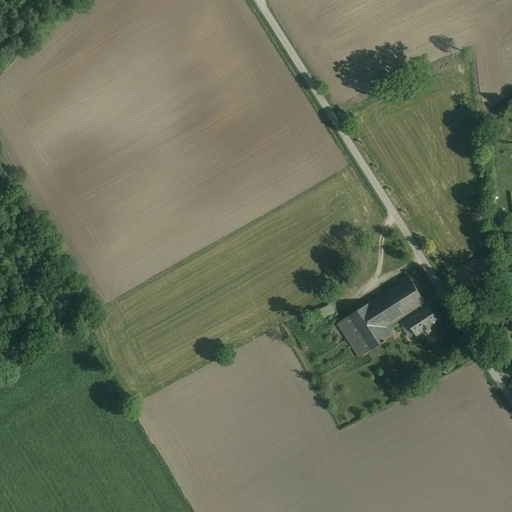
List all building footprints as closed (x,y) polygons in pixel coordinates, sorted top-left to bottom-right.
[(480,258),(449,274),(459,294),(491,278),(480,258)] [(407,279),(388,292),(408,320),(427,307),(407,279)] [(377,298),(370,303),(386,328),(393,323),(377,298)] [(492,298),(480,302),(484,314),(495,310),(492,298)] [(323,318),(334,312),(329,303),(318,309),(323,318)] [(370,303),(347,317),(368,352),(392,337),(386,328),(370,303)] [(427,307),(408,320),(419,339),(440,326),(427,307)] [(368,352),(347,317),(341,321),(362,355),(368,352)]
